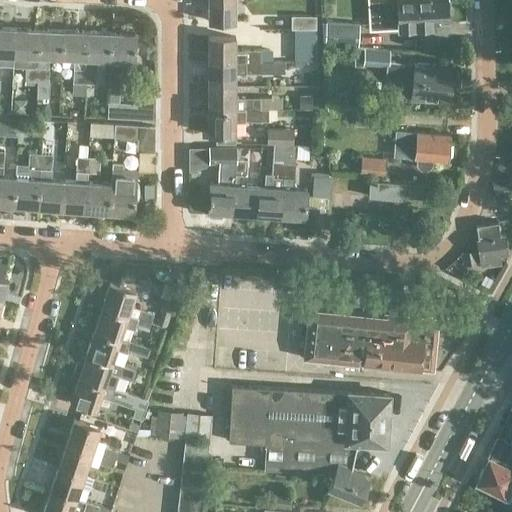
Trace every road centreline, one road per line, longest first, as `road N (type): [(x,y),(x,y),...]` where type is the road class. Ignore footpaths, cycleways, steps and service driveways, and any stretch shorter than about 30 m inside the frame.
road 1 (residential): [(171,250),(415,265),(448,254),(484,159),(480,0)]
road 2 (residential): [(171,250),(171,0)]
road 3 (residential): [(0,459),(53,242)]
road 4 (secondary): [(410,511),(491,362)]
